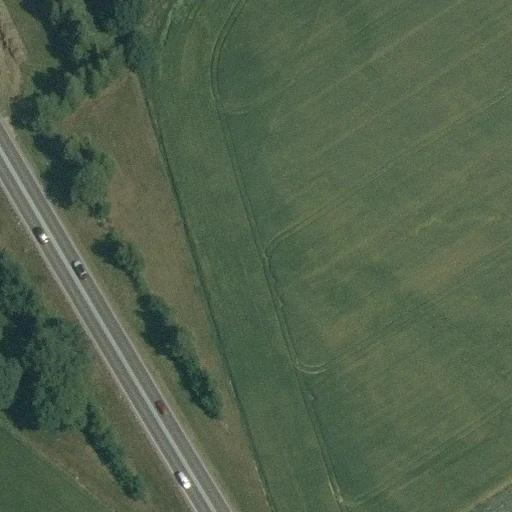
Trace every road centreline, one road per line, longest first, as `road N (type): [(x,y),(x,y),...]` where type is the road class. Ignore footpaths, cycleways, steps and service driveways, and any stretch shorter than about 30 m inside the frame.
road 1 (trunk): [(214,511),(0,150)]
road 2 (track): [(63,0),(113,46),(137,123)]
